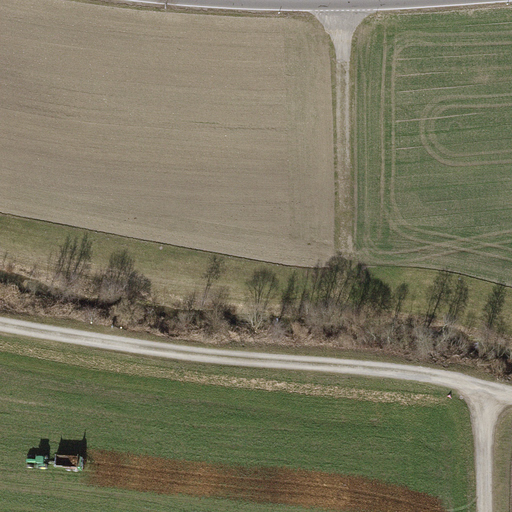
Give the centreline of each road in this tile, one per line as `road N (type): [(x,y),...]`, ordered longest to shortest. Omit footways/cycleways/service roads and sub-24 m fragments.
road 1 (track): [(511,398),(418,376),(173,357),(0,327)]
road 2 (track): [(346,268),(343,0)]
road 3 (track): [(486,391),(487,511)]
